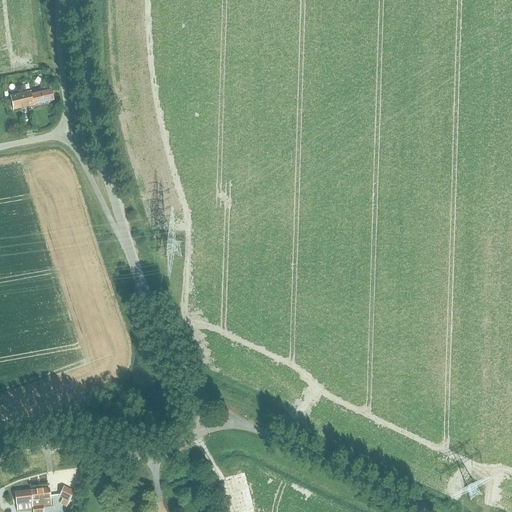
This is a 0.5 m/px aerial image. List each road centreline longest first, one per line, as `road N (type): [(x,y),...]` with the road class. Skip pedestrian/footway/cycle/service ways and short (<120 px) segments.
road 1 (unclassified): [(129,250),(92,112),(75,0)]
road 2 (unclassified): [(191,435),(147,453),(72,438),(0,450)]
road 3 (unclassified): [(420,511),(244,424)]
road 4 (unclassified): [(194,388),(129,250)]
road 5 (unclassified): [(65,133),(129,250)]
road 6 (unclassified): [(60,0),(65,133)]
